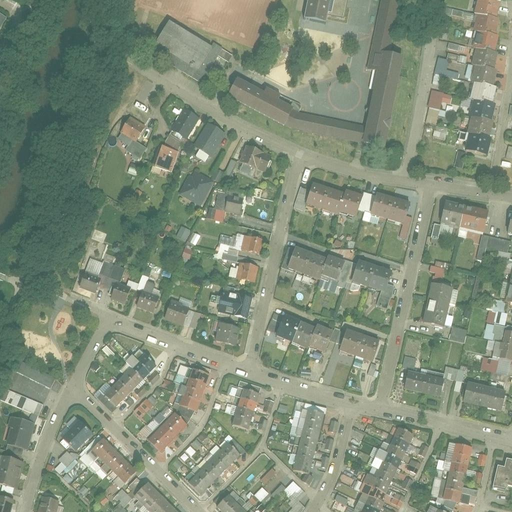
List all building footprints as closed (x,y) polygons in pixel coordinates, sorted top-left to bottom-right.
[(399,0),(398,0),(380,0),(366,72),(374,73),(363,124),(290,109),(233,79),(223,98),(281,127),(386,148),(405,56),(388,53),(399,0)] [(308,0),(303,23),(324,27),(329,0),(308,0)] [(491,115),(495,0),(480,0),(470,150),(484,150),(491,115)] [(211,47),(166,20),(149,48),(195,75),(211,47)] [(446,50),(463,53),(464,47),(447,44),(446,50)] [(444,77),(445,61),(435,60),(433,85),(438,85),(438,76),(444,77)] [(431,91),(424,123),(435,125),(437,116),(448,118),(449,113),(439,111),(440,103),(449,105),(451,95),(431,91)] [(197,120),(183,112),(151,168),(167,177),(184,147),(182,146),(197,120)] [(148,126),(130,114),(119,131),(138,142),(148,126)] [(228,138),(210,127),(197,150),(214,161),(228,138)] [(272,158),(250,146),(238,171),(260,182),(272,158)] [(229,160),(224,175),(230,177),(235,162),(229,160)] [(214,186),(192,172),(179,194),(201,207),(214,186)] [(361,212),(406,224),(411,204),(379,196),(378,199),(338,189),(338,191),(304,183),(298,208),(327,215),(328,211),(360,219),(361,212)] [(244,200),(217,192),(209,220),(223,225),(227,213),(238,217),(244,200)] [(488,234),(493,214),(441,203),(437,223),(488,234)] [(180,227),(175,238),(185,242),(190,231),(180,227)] [(259,256),(265,236),(250,232),(248,238),(244,252),(259,256)] [(503,256),(506,241),(476,236),(473,251),(503,256)] [(19,254),(23,243),(13,240),(9,251),(19,254)] [(182,258),(189,259),(191,250),(183,249),(182,258)] [(361,268),(295,249),(288,270),(337,284),(338,281),(389,296),(395,274),(362,264),(361,268)] [(119,279),(125,264),(101,255),(95,270),(119,279)] [(259,265),(244,261),(239,279),(254,283),(259,265)] [(97,296),(104,280),(85,272),(78,288),(97,296)] [(126,305),(132,290),(115,283),(109,298),(126,305)] [(445,325),(452,289),(433,285),(426,321),(445,325)] [(156,315),(162,299),(142,291),(136,307),(156,315)] [(253,296),(237,291),(231,312),(246,316),(253,296)] [(197,329),(203,311),(172,300),(166,317),(197,329)] [(285,319),(280,339),(327,353),(331,338),(343,342),(340,351),(377,362),(382,344),(312,323),(311,327),(285,319)] [(238,345),(241,328),(226,324),(222,342),(238,345)] [(463,344),(466,331),(451,328),(448,340),(463,344)] [(511,329),(505,328),(499,356),(511,358),(511,329)] [(108,357),(111,354),(104,347),(101,350),(108,357)] [(157,366),(142,352),(116,380),(109,387),(123,401),(130,393),(157,366)] [(413,369),(416,360),(404,357),(401,366),(413,369)] [(496,374),(498,360),(482,358),(480,371),(491,373),(489,389),(503,391),(505,376),(496,374)] [(12,360),(6,372),(46,391),(52,378),(12,360)] [(443,380),(462,382),(463,370),(444,368),(443,380)] [(201,373),(188,369),(176,409),(149,437),(162,449),(187,420),(201,373)] [(445,400),(449,383),(406,372),(402,389),(445,400)] [(3,386),(0,391),(0,401),(35,418),(41,404),(3,386)] [(109,387),(97,399),(111,414),(123,401),(109,387)] [(262,393),(245,388),(233,423),(250,429),(262,393)] [(506,396),(468,388),(465,405),(502,414),(506,396)] [(149,395),(133,413),(140,420),(157,401),(149,395)] [(270,415),(273,403),(267,401),(264,413),(270,415)] [(327,413),(310,409),(295,470),(311,474),(327,413)] [(145,438),(168,414),(163,410),(150,424),(149,423),(139,433),(145,438)] [(33,426),(12,420),(5,445),(25,452),(33,426)] [(73,448),(89,431),(78,420),(62,437),(73,448)] [(378,511),(414,435),(399,428),(360,511),(378,511)] [(137,474),(102,439),(90,451),(125,486),(137,474)] [(185,482),(199,495),(241,454),(227,440),(185,482)] [(462,501),(474,447),(456,443),(444,497),(462,501)] [(74,464),(64,455),(58,461),(68,471),(74,464)] [(501,468),(491,465),(486,486),(511,491),(511,459),(504,457),(501,468)] [(22,464),(0,458),(0,484),(14,489),(22,464)] [(415,475),(421,465),(411,460),(406,470),(415,475)] [(313,479),(306,475),(302,482),(309,486),(313,479)] [(302,511),(305,509),(298,502),(305,495),(292,482),(285,489),(281,485),(271,495),(274,499),(280,493),(294,507),(288,511),(302,511)] [(178,511),(150,484),(138,497),(153,511),(178,511)] [(111,511),(125,511),(122,509),(131,500),(121,490),(112,499),(118,504),(111,511)] [(249,511),(226,490),(215,501),(226,511),(249,511)] [(0,511),(14,511),(18,499),(0,493),(0,511)] [(56,511),(61,500),(46,495),(40,511),(56,511)] [(336,496),(334,501),(346,505),(348,500),(336,496)]
